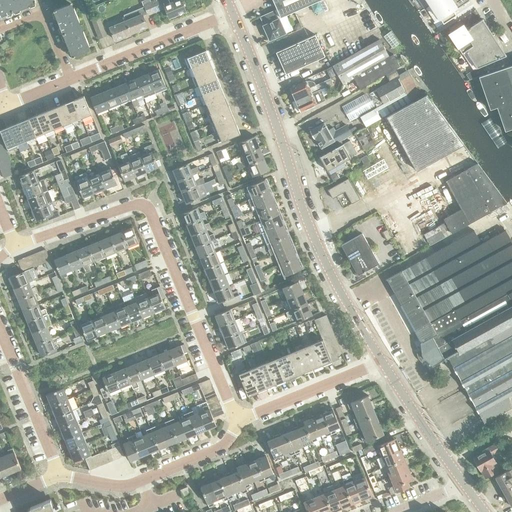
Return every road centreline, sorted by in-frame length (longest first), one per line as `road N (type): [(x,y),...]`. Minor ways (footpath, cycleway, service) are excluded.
road 1 (tertiary): [(382,362),(322,259),(233,13)]
road 2 (residential): [(236,418),(150,210),(134,203),(18,246)]
road 3 (residential): [(4,103),(233,13)]
road 4 (residential): [(60,475),(118,485),(143,480),(223,444),(236,418)]
road 5 (residential): [(60,475),(0,324)]
road 6 (residential): [(236,418),(382,362)]
road 7 (tertiary): [(463,483),(382,362)]
